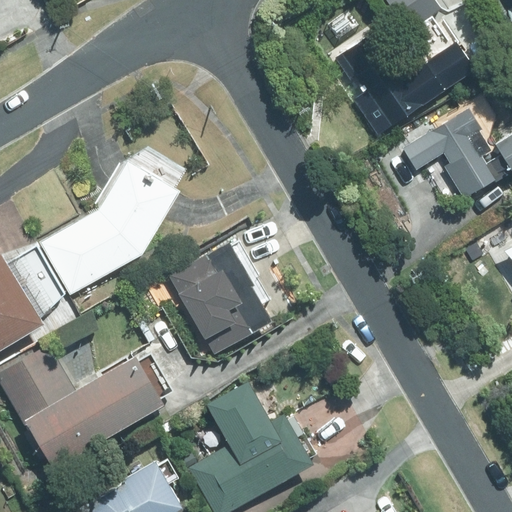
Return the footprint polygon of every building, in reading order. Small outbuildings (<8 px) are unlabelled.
[(434,1),(433,0),(388,0),(400,21),(434,1)] [(399,78),(372,33),(338,54),(364,96),(356,101),(377,136),(419,111),(417,107),(469,75),(451,47),(399,78)] [(511,65),(502,71),(511,89),(511,65)] [(511,127),(487,141),(495,153),(479,163),(464,136),(476,129),(466,111),(453,119),(450,113),(426,128),(446,161),(441,164),(460,196),(489,178),(489,180),(505,171),(506,172),(509,170),(511,174),(511,127)] [(68,292),(138,252),(172,188),(118,159),(92,208),(37,240),(68,292)] [(511,230),(477,252),(491,275),(499,270),(511,290),(511,230)] [(224,238),(168,271),(214,349),(266,318),(244,281),(258,272),(237,236),(227,242),(224,238)] [(62,290),(34,243),(2,262),(0,259),(0,344),(38,322),(35,317),(62,290)] [(0,388),(46,466),(155,402),(127,354),(71,387),(45,343),(0,369),(0,388)] [(264,419),(241,379),(201,403),(225,442),(186,465),(212,511),(223,511),(308,461),(305,456),(315,451),(291,412),(282,417),(278,411),(264,419)] [(165,511),(178,505),(152,459),(120,478),(121,480),(90,498),(78,505),(75,511),(165,511)] [(14,493),(10,486),(3,491),(7,498),(14,493)]
